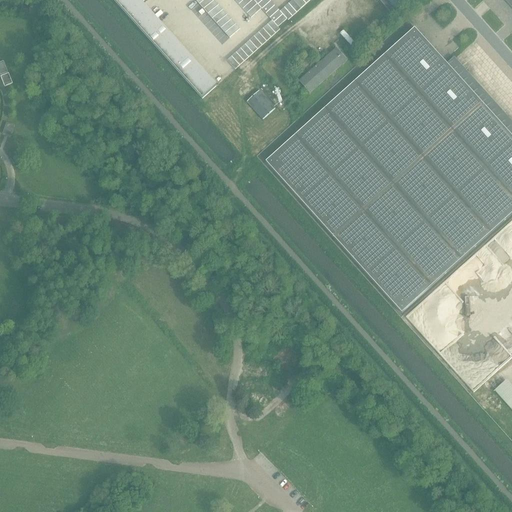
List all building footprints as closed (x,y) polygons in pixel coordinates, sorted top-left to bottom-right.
[(121,0),(117,4),(128,16),(142,2),(144,0),(121,0)] [(214,0),(204,0),(199,5),(204,9),(214,0)] [(214,0),(204,9),(208,14),(218,5),(214,0)] [(243,0),(239,5),(243,9),(252,0),(243,0)] [(253,0),(252,0),(243,9),(247,13),(257,4),(254,0),(253,0)] [(269,0),(263,0),(258,5),(261,9),(262,9),(271,1),(269,0)] [(293,0),(288,4),(296,13),(301,9),(293,0)] [(302,0),(292,0),(293,0),(301,9),(306,4),(302,0)] [(378,0),(392,15),(395,12),(397,11),(409,1),(408,0),(378,0)] [(271,1),(262,9),(266,14),(275,6),(271,1)] [(142,2),(128,16),(135,24),(150,11),(142,2)] [(257,4),(247,13),(251,18),(261,9),(258,5),(257,4)] [(288,4),(284,8),(292,17),(296,13),(288,4)] [(218,5),(208,14),(212,19),(223,9),(218,5)] [(275,6),(266,14),(272,21),(278,27),(287,19),(280,12),(275,6)] [(284,8),(280,12),(287,19),(288,21),(292,17),(284,8)] [(223,10),(212,19),(217,24),(227,14),(223,10)] [(150,11),(135,24),(143,32),(157,19),(150,11)] [(227,14),(217,24),(221,28),(231,19),(227,14)] [(157,19),(143,32),(150,40),(165,27),(157,19)] [(231,19),(221,28),(225,33),(236,24),(231,19)] [(272,21),(267,25),(275,34),(280,30),(278,27),(272,21)] [(236,24),(225,33),(230,38),(240,29),(236,24)] [(267,25),(263,29),(271,38),(275,34),(267,25)] [(165,27),(150,40),(157,49),(172,36),(165,27)] [(263,29),(258,33),(266,42),(271,38),(263,29)] [(511,137),(414,29),(266,162),(402,313),(511,214),(511,137)] [(258,33),(254,37),(262,46),(266,42),(258,33)] [(172,36),(157,49),(165,57),(180,44),(172,36)] [(254,37),(249,41),(257,50),(262,46),(254,37)] [(249,41),(245,45),(253,54),(257,50),(249,41)] [(180,44),(165,57),(172,66),(187,52),(180,44)] [(245,45),(241,49),(248,58),(253,54),(245,45)] [(299,82),(310,94),(347,60),(337,48),(299,82)] [(241,49),(236,53),(244,62),(248,58),(241,49)] [(187,52),(172,66),(180,74),(195,61),(187,52)] [(236,53),(232,57),(240,66),(244,62),(236,53)] [(232,57),(227,61),(235,70),(240,66),(232,57)] [(195,61),(180,74),(187,82),(202,69),(195,61)] [(202,69),(187,82),(195,91),(195,90),(210,77),(202,69)] [(8,74),(0,77),(4,87),(12,84),(8,74)] [(195,90),(195,91),(202,99),(217,86),(210,77),(195,90)] [(263,120),(275,109),(259,91),(247,102),(263,120)] [(6,124),(2,134),(10,137),(14,126),(6,124)] [(511,386),(507,380),(495,391),(511,409),(511,386)]
